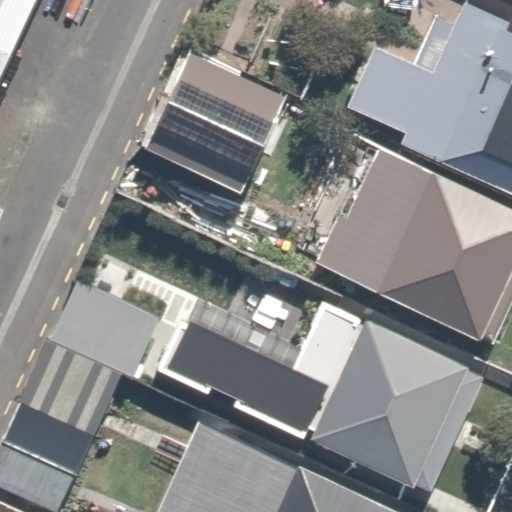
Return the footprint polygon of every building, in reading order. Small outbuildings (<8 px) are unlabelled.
[(0,0),(0,68),(32,0),(0,0)] [(359,26),(326,96),(391,126),(387,135),(511,192),(511,17),(473,0),(440,0),(416,53),(359,26)] [(239,189),(286,88),(178,38),(131,139),(239,189)] [(471,336),(511,247),(511,204),(362,136),(305,259),(471,336)] [(145,296),(73,263),(43,329),(115,362),(145,296)] [(435,450),(475,364),(295,280),(261,354),(245,346),(222,395),(398,477),(415,440),(435,450)] [(12,395),(90,431),(121,365),(115,362),(43,329),(12,395)] [(52,511),(90,431),(12,395),(0,421),(0,494),(38,511),(52,511)] [(143,511),(405,511),(407,509),(192,408),(143,511)] [(0,511),(38,511),(0,494),(0,511)]
